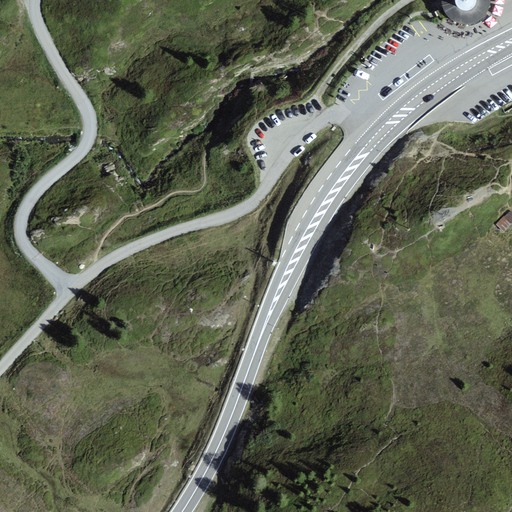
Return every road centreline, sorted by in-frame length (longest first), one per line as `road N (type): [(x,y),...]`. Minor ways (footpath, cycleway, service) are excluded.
road 1 (primary): [(382,131),(341,179),(290,266),(223,435),(181,511)]
road 2 (residential): [(74,286),(133,249),(222,222),(251,203),(309,126),(334,111),(382,131)]
road 3 (residential): [(74,286),(32,252),(22,233),(45,179),(81,152),(92,132),(90,108),(37,22),(34,0)]
road 4 (track): [(309,126),(317,97),(368,30),(405,0)]
road 5 (primary): [(511,39),(431,87),(382,131)]
